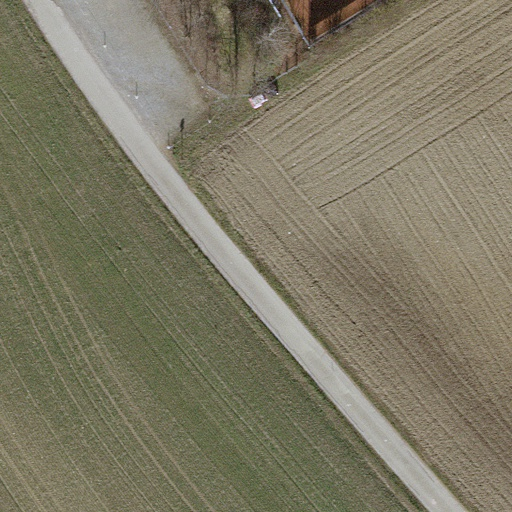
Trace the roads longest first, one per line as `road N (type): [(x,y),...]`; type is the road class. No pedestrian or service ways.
road 1 (unclassified): [(43,0),(174,187),(451,511)]
road 2 (trunk): [(511,272),(300,0)]
